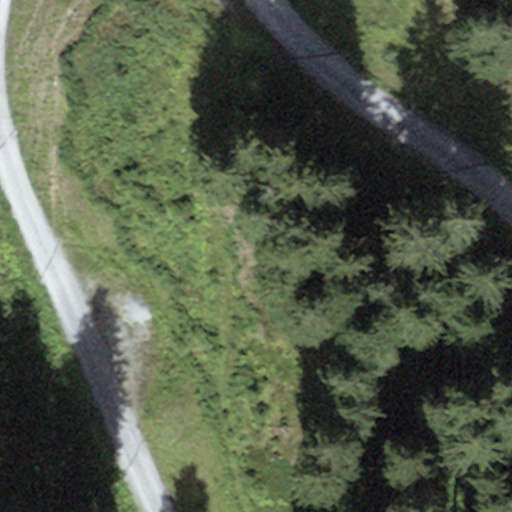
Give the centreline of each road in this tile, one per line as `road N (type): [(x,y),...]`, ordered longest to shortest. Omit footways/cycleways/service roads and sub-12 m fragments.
road 1 (track): [(164,511),(2,128),(0,29)]
road 2 (track): [(270,0),(293,28),(511,207)]
